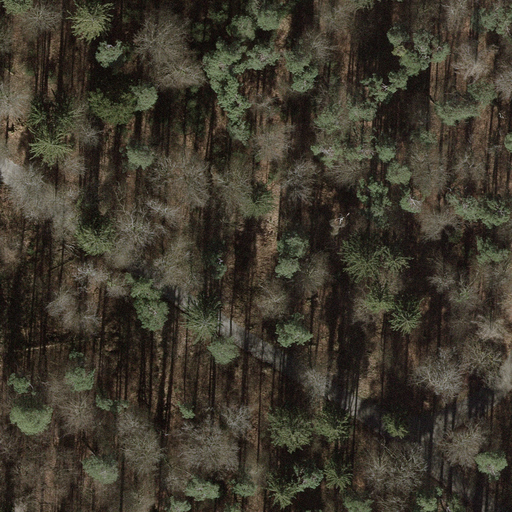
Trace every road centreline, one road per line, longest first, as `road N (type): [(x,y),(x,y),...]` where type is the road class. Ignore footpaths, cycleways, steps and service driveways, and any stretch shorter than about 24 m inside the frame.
road 1 (track): [(497,511),(135,262),(0,158)]
road 2 (track): [(510,393),(443,425),(386,434)]
